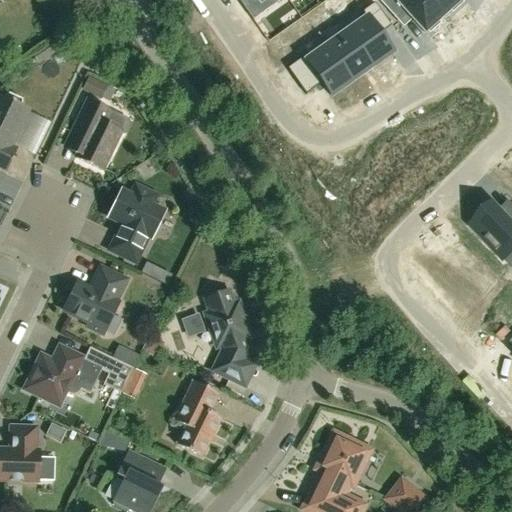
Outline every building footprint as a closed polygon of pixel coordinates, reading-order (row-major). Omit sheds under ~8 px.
[(237,0),(252,21),(273,7),(267,0),(237,0)] [(428,0),(377,0),(396,21),(405,13),(412,20),(423,33),(426,31),(428,34),(439,24),(437,21),(443,16),(428,0)] [(428,0),(443,16),(449,11),(451,14),(462,4),(460,1),(460,0),(428,0)] [(371,69),(392,54),(379,35),(390,27),(374,4),(361,13),(365,19),(346,33),(371,69)] [(371,69),(346,33),(326,47),(351,83),(371,69)] [(59,53),(44,46),(30,54),(37,67),(59,53)] [(330,98),(351,83),(326,47),(307,60),(304,57),(287,69),(305,95),(321,85),(330,98)] [(89,81),(83,93),(101,102),(107,90),(89,81)] [(0,167),(6,171),(16,151),(9,147),(27,110),(22,107),(21,100),(9,94),(3,98),(0,96),(0,167)] [(75,158),(101,171),(121,133),(104,124),(110,112),(87,101),(64,150),(76,156),(75,158)] [(107,218),(121,224),(108,251),(134,263),(147,237),(150,238),(163,211),(152,206),(158,194),(133,182),(127,194),(120,191),(107,218)] [(511,226),(498,212),(493,206),(471,227),(508,265),(511,261),(511,226)] [(89,291),(76,284),(63,311),(88,323),(86,327),(102,335),(117,304),(114,303),(125,280),(99,268),(89,291)] [(228,291),(204,299),(210,318),(207,324),(212,339),(219,342),(222,350),(212,372),(214,373),(229,380),(230,380),(248,389),(258,368),(245,362),(250,352),(245,339),(241,337),(246,326),(238,302),(233,304),(228,291)] [(192,339),(208,334),(202,317),(187,322),(192,339)] [(61,407),(67,394),(71,395),(75,395),(78,393),(80,390),(89,394),(101,369),(59,349),(53,361),(47,366),(39,362),(30,380),(29,384),(29,388),(30,390),(32,393),(35,395),(51,402),(61,407)] [(108,375),(102,385),(120,394),(132,369),(111,359),(104,373),(108,375)] [(146,375),(133,369),(121,393),(134,400),(146,375)] [(173,422),(176,423),(184,428),(176,445),(202,458),(221,419),(209,413),(218,395),(192,382),(179,410),(173,422)] [(10,451),(0,450),(0,480),(37,482),(39,452),(36,452),(37,429),(11,428),(10,451)] [(321,471),(352,486),(369,451),(333,434),(322,458),(326,461),(321,471)] [(163,470),(128,453),(115,480),(122,483),(111,505),(125,511),(127,511),(129,509),(134,511),(148,511),(160,489),(155,487),(163,470)] [(354,502),(345,497),(351,486),(352,487),(352,486),(321,471),(308,497),(309,497),(302,510),(306,511),(359,511),(360,511),(354,502)] [(401,511),(416,511),(425,500),(400,481),(386,500),(401,511)]
